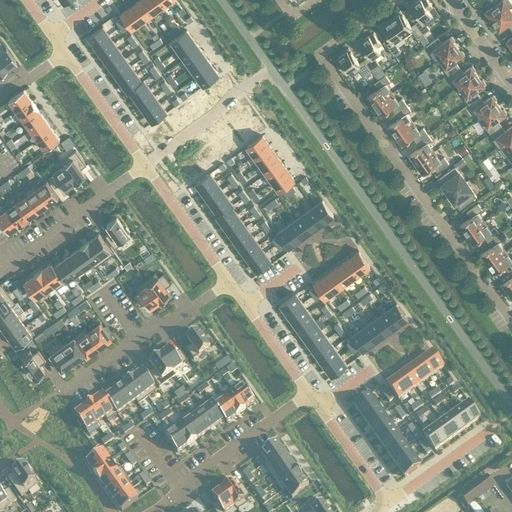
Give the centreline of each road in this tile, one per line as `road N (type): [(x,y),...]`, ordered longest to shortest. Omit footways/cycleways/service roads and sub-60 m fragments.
road 1 (unclassified): [(511,406),(221,0)]
road 2 (residential): [(511,321),(321,54),(395,0)]
road 3 (residential): [(309,394),(180,489),(138,433)]
road 4 (residential): [(229,282),(59,392)]
road 5 (residential): [(144,164),(6,263)]
road 6 (residential): [(229,282),(144,164)]
road 7 (residential): [(144,164),(64,52)]
road 8 (residential): [(242,87),(214,123),(144,164)]
road 9 (residential): [(487,432),(386,503)]
road 10 (unknown): [(409,487),(400,460),(348,385)]
